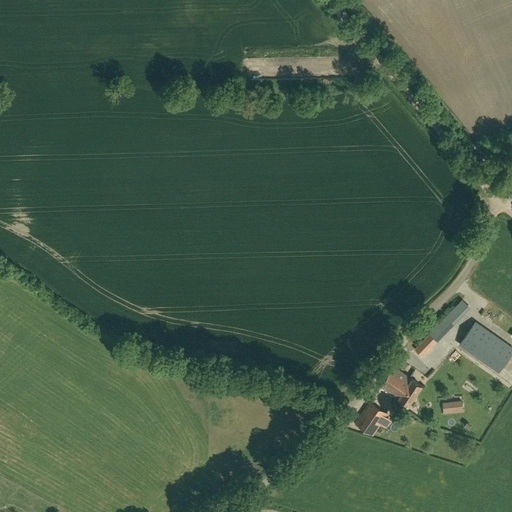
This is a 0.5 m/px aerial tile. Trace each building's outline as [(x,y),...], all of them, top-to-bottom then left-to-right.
[(499,371),(511,352),(511,347),(475,322),(460,344),(499,371)] [(429,334),(415,348),(416,349),(423,356),(436,341),(429,334)] [(460,347),(439,377),(481,406),(492,389),(477,379),(484,369),(480,366),(479,367),(472,363),(476,358),(460,347)] [(408,405),(422,385),(394,366),(380,386),(408,405)] [(373,435),(388,413),(370,401),(355,423),(373,435)] [(452,413),(462,411),(461,404),(451,406),(452,413)]
